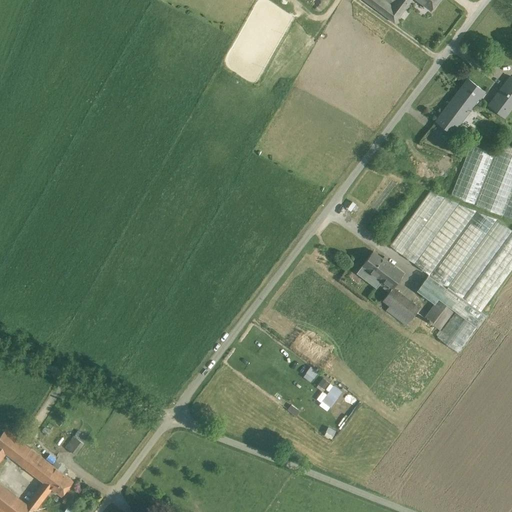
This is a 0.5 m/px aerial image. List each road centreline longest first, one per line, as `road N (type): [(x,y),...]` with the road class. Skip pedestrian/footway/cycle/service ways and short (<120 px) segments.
road 1 (residential): [(171,419),(486,0)]
road 2 (residential): [(407,511),(171,419)]
road 3 (track): [(171,419),(0,349)]
